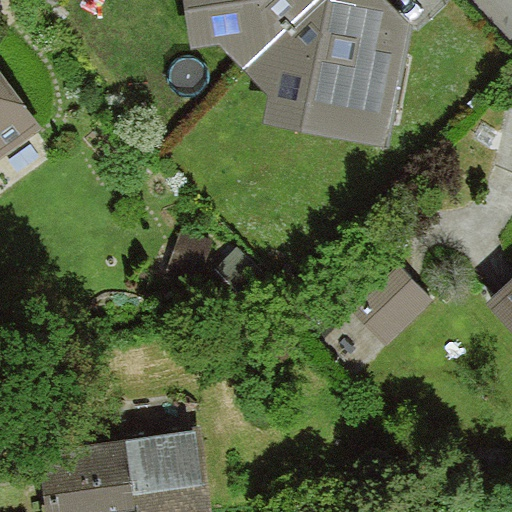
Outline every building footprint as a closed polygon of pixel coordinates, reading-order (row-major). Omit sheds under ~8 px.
[(179,0),(138,40),(192,96),(291,0),(179,0)] [(0,68),(0,159),(44,128),(0,68)] [(354,309),(391,345),(434,300),(398,265),(354,309)] [(511,293),(500,305),(511,317),(511,293)] [(187,511),(220,508),(210,430),(56,451),(64,511),(187,511)]
